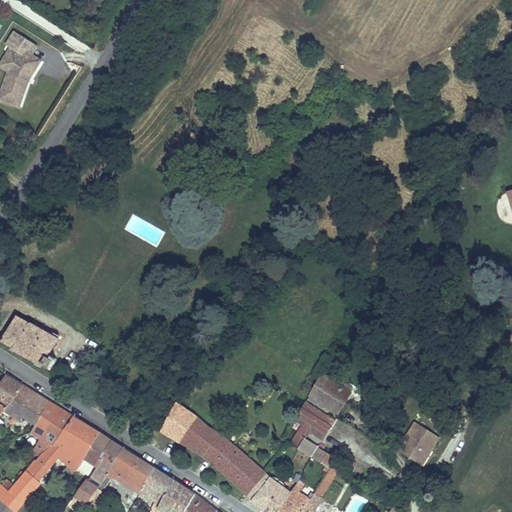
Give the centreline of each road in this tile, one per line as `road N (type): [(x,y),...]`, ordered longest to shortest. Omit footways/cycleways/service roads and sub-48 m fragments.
road 1 (residential): [(0,355),(245,511)]
road 2 (unclassified): [(0,221),(143,0)]
